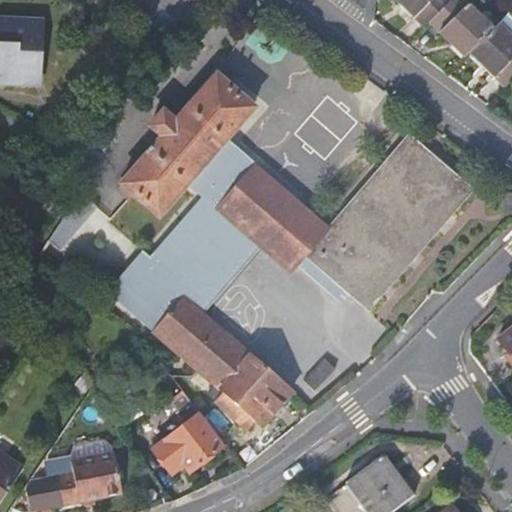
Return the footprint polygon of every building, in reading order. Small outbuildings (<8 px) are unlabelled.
[(396,0),(424,27),(429,22),(450,0),(396,0)] [(450,0),(429,22),(465,57),(470,52),(493,28),(464,0),(450,0)] [(493,28),(470,52),(506,88),(511,81),(511,16),(508,13),(493,28)] [(0,79),(2,80),(3,74),(36,75),(38,18),(0,16),(0,79)] [(0,84),(35,86),(36,75),(3,74),(2,80),(0,79),(0,84)] [(150,126),(162,137),(122,184),(159,216),(253,107),(216,75),(175,122),(163,111),(150,126)] [(326,229),(254,167),(218,208),(290,271),(304,256),(333,281),(349,294),(368,311),(473,190),(444,164),(438,159),(408,134),(326,229)] [(502,194),(502,195),(503,213),(503,214),(504,214),(511,213),(511,193),(503,194),(502,194)] [(153,332),(224,393),(215,402),(247,429),(255,420),(262,426),(292,391),(183,297),(153,332)] [(511,327),(498,338),(511,356),(511,327)] [(324,359),(303,380),(314,391),(335,369),(324,359)] [(200,413),(182,391),(172,398),(190,421),(200,413)] [(224,445),(200,413),(190,421),(152,450),(171,473),(183,464),(189,472),(224,445)] [(72,461),(113,453),(112,447),(102,441),(76,446),(70,455),(72,461)] [(25,490),(29,510),(122,492),(114,452),(113,453),(72,461),(71,461),(71,462),(73,473),(58,476),(31,481),(25,490)] [(0,503),(23,469),(0,453),(0,503)] [(392,511),(414,496),(383,453),(347,481),(348,482),(345,484),(344,491),(330,503),(336,511),(392,511)] [(73,473),(71,462),(56,465),(58,476),(73,473)]
